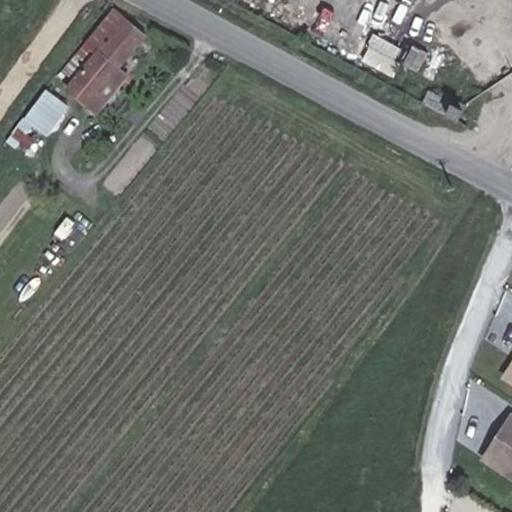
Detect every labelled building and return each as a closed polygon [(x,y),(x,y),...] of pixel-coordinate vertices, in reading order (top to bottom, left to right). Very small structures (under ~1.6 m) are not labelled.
[(78,88),(101,105),(157,38),(135,20),(78,88)] [(420,56),(435,64),(444,44),(428,38),(420,56)] [(429,96),(449,107),(457,94),(436,84),(429,96)] [(22,118),(45,135),(69,104),(45,86),(22,118)] [(459,110),(472,117),(480,101),(468,95),(459,110)] [(497,449),(486,466),(511,482),(511,422),(509,420),(492,446),(497,449)] [(486,466),(497,449),(492,446),(481,462),(486,466)]
